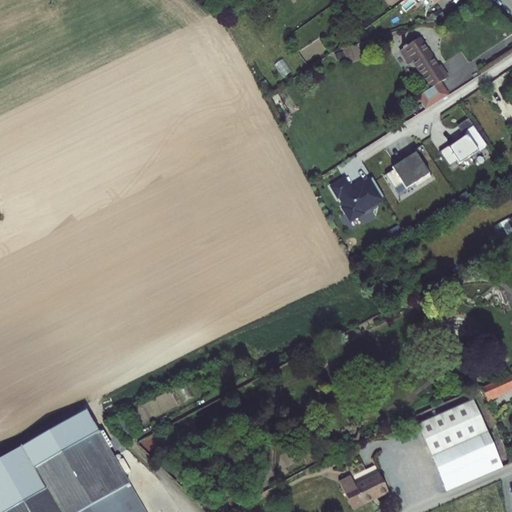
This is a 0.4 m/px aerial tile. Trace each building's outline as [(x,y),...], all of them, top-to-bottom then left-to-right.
[(419,41),(400,53),(409,67),(414,64),(429,88),(416,97),(424,109),(446,95),(438,82),(447,77),(442,69),(438,71),(419,41)] [(348,66),(362,61),(358,47),(336,54),(338,60),(346,58),(348,66)] [(475,134),(471,127),(459,134),(464,141),(475,134)] [(489,157),(475,134),(464,141),(466,145),(455,152),(454,150),(441,158),(451,173),(459,168),(461,171),(472,164),(474,166),(489,157)] [(430,179),(415,153),(398,162),(400,165),(384,174),(392,188),(400,184),(403,189),(411,184),(414,189),(430,179)] [(384,200),(372,178),(362,183),(361,181),(349,188),(344,178),(330,187),(338,198),(339,197),(345,207),(342,209),(350,222),(362,215),(361,213),(369,208),(369,209),(378,205),(377,204),(384,200)] [(511,376),(483,389),(488,399),(511,388),(511,376)] [(342,398),(318,411),(326,427),(350,414),(342,398)] [(507,466),(475,402),(415,428),(444,493),(507,466)] [(511,405),(494,414),(499,423),(511,417),(511,405)] [(114,418),(106,425),(120,439),(127,432),(114,418)] [(139,511),(93,431),(26,471),(37,491),(0,511),(139,511)] [(377,495),(383,492),(375,478),(369,481),(377,495)] [(337,488),(349,511),(377,495),(369,481),(353,490),(348,482),(337,488)] [(349,511),(350,511),(354,511),(385,495),(383,492),(377,495),(349,511)]
